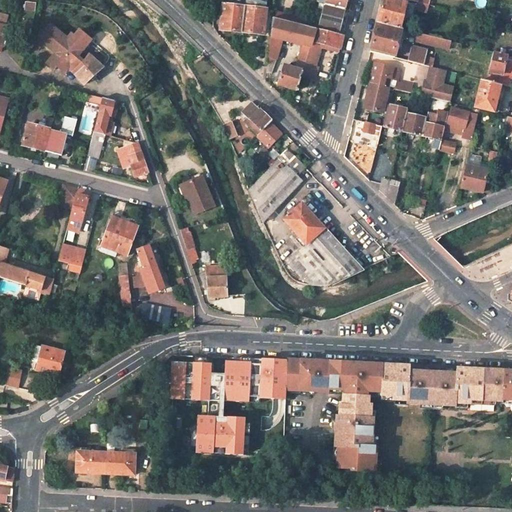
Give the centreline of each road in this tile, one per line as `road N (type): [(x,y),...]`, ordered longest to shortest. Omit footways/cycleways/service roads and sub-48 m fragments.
road 1 (unclassified): [(91,389),(155,348),(192,337),(410,349)]
road 2 (unclassified): [(27,500),(260,511)]
road 3 (secondary): [(328,157),(165,0)]
road 4 (unclassified): [(328,157),(366,0)]
